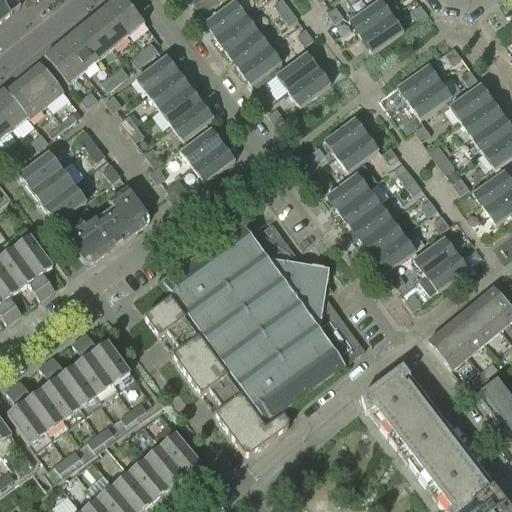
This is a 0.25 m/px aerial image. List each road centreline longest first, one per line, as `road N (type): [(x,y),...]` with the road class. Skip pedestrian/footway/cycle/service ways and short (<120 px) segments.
road 1 (residential): [(271,163),(0,361)]
road 2 (residential): [(207,511),(405,351)]
road 3 (residential): [(405,351),(271,163)]
road 4 (residential): [(154,0),(271,163)]
road 5 (residential): [(405,351),(511,480)]
